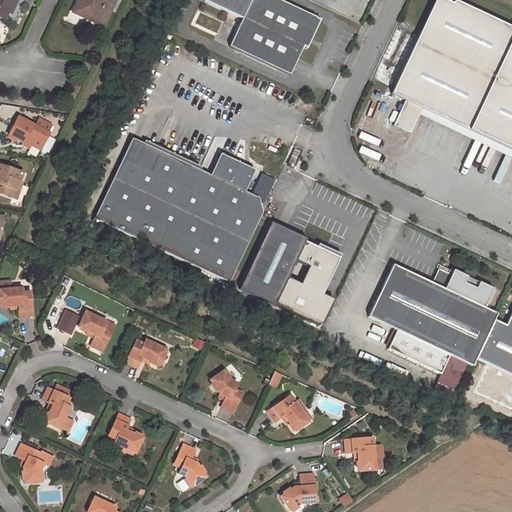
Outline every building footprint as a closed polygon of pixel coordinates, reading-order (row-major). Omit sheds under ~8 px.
[(0,0),(0,9),(8,13),(11,15),(17,1),(15,0),(0,0)] [(82,0),(77,0),(72,12),(76,14),(82,0)] [(82,0),(76,14),(104,27),(116,0),(82,0)] [(242,18),(229,46),(289,75),(303,47),(306,48),(320,19),(279,0),(204,0),(242,18)] [(511,30),(453,2),(451,6),(438,0),(435,0),(390,96),(404,103),(392,128),(409,135),(420,111),(511,154),(511,30)] [(24,141),(32,145),(40,150),(49,134),(18,117),(8,135),(22,143),(24,141)] [(229,282),(261,212),(258,198),(244,191),(254,170),(220,153),(210,175),(132,138),(94,217),(229,282)] [(30,150),(32,145),(24,141),(22,143),(21,145),(30,150)] [(0,165),(0,193),(12,197),(15,190),(19,192),(22,185),(21,182),(19,181),(22,173),(0,165)] [(337,222),(302,205),(290,232),(270,222),(239,288),(274,305),(305,240),(324,249),(337,222)] [(492,320),(495,314),(486,310),(493,293),(486,290),(487,288),(448,270),(446,273),(437,269),(430,283),(391,265),(366,318),(395,331),(386,350),(439,374),(448,356),(470,366),(474,358),(492,320)] [(0,285),(14,285),(14,276),(0,277),(0,285)] [(14,285),(0,285),(0,289),(1,303),(10,302),(20,302),(20,305),(20,313),(34,312),(34,290),(24,290),(24,284),(14,285)] [(88,306),(87,309),(100,315),(101,312),(88,306)] [(100,315),(87,309),(85,308),(78,324),(87,328),(95,331),(93,335),(90,342),(103,348),(112,329),(104,325),(108,318),(100,315)] [(492,320),(474,358),(511,376),(511,308),(504,326),(492,320)] [(78,319),(65,312),(56,329),(70,336),(78,319)] [(166,347),(154,341),(146,337),(143,344),(134,340),(125,359),(137,365),(141,358),(142,354),(151,358),(160,363),(168,347),(166,347)] [(155,339),(154,341),(166,347),(167,344),(155,339)] [(225,393),(223,397),(220,403),(233,410),(243,390),(235,385),(237,380),(229,377),(223,367),(209,376),(217,390),(225,393)] [(274,370),(268,382),(275,385),(280,373),(274,370)] [(42,397),(49,400),(52,402),(48,410),(44,419),(60,426),(60,425),(66,414),(71,404),(64,402),(68,393),(48,384),(42,397)] [(290,421),(295,429),(309,419),(308,419),(295,400),(290,393),(267,409),(275,420),(281,416),(285,413),(290,421)] [(299,397),(295,400),(308,419),(313,416),(299,397)] [(125,428),(127,424),(131,416),(118,411),(109,430),(116,434),(113,440),(123,444),(134,450),(136,450),(143,435),(134,431),(125,428)] [(285,413),(281,416),(286,423),(290,421),(285,413)] [(69,415),(66,414),(60,425),(63,426),(69,415)] [(343,452),(351,451),(356,450),(356,459),(356,469),(373,468),(372,458),(379,457),(381,455),(380,446),(378,444),(364,444),(364,436),(342,438),(343,452)] [(190,457),(191,453),(195,446),(183,440),(173,460),(180,464),(177,470),(186,474),(192,483),(206,474),(197,460),(190,457)] [(43,480),(42,468),(45,461),(50,463),(55,454),(43,449),(42,450),(24,441),(17,453),(24,457),(28,459),(25,465),(26,482),(43,480)] [(134,450),(123,444),(121,448),(132,453),(134,450)] [(300,485),(292,485),(278,494),(288,508),(300,501),(315,500),(313,471),(299,472),(299,479),(300,485)] [(98,491),(96,494),(108,499),(109,496),(98,491)] [(352,498),(347,491),(339,497),(344,504),(352,498)] [(108,499),(96,494),(94,493),(87,508),(94,511),(120,511),(114,509),(116,503),(108,499)]
